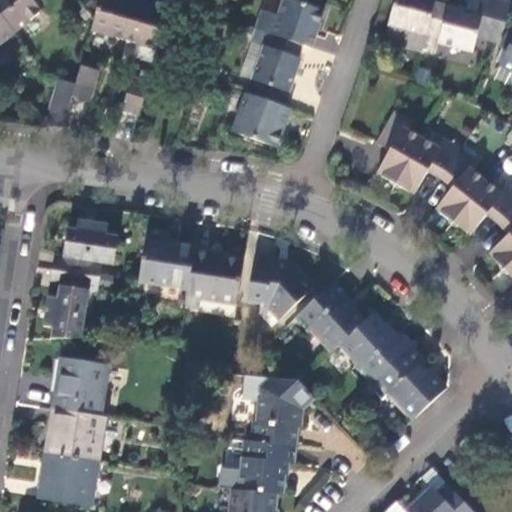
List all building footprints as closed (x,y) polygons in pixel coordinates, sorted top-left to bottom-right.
[(0,0),(0,10),(16,32),(43,11),(39,5),(44,0),(0,0)] [(126,39),(137,0),(101,0),(96,17),(93,29),(126,39)] [(158,49),(171,5),(156,1),(155,0),(137,0),(126,39),(158,49)] [(257,29),(274,35),(303,45),(312,48),(325,12),(291,0),(285,0),(280,16),(263,11),(257,29)] [(436,1),(436,0),(395,0),(385,40),(423,51),(427,33),(436,1)] [(482,15),(436,1),(427,33),(440,35),(439,42),(473,52),(482,15)] [(0,44),(16,32),(0,10),(0,44)] [(511,68),(511,29),(509,28),(500,47),(506,51),(500,63),(511,68)] [(303,45),(274,35),(269,47),(266,46),(248,93),(285,106),(302,59),(298,57),(303,45)] [(77,84),(74,95),(91,101),(99,70),(82,65),(77,84)] [(123,108),(140,113),(149,82),(133,77),(123,108)] [(51,109),(68,114),(74,95),(77,84),(60,79),(51,109)] [(248,93),(247,93),(234,130),(278,146),(292,108),(285,106),(248,93)] [(396,111),(381,136),(394,144),(390,150),(378,173),(397,184),(424,139),(409,131),(414,122),(396,111)] [(394,144),(381,136),(378,142),(390,150),(394,144)] [(436,146),(424,139),(397,184),(415,194),(428,171),(432,166),(446,174),(462,149),(441,137),(436,146)] [(480,163),(462,149),(446,174),(457,183),(453,189),(437,209),(454,222),(487,182),(474,172),(480,163)] [(432,166),(428,171),(442,180),(446,174),(432,166)] [(457,183),(446,174),(442,180),(453,189),(457,183)] [(498,191),(487,182),(454,222),(471,236),(487,215),(491,210),(503,219),(511,209),(511,188),(505,183),(498,191)] [(511,209),(503,219),(511,227),(511,230),(509,234),(490,252),(505,269),(511,262),(511,209)] [(491,210),(487,215),(499,225),(503,219),(491,210)] [(54,254),(51,268),(99,276),(102,262),(115,263),(119,234),(107,232),(108,223),(79,219),(78,227),(69,226),(64,256),(54,254)] [(511,230),(511,227),(503,219),(499,225),(509,234),(511,230)] [(166,232),(148,229),(140,281),(189,289),(195,248),(195,245),(165,240),(166,232)] [(195,248),(189,289),(186,305),(199,306),(200,299),(237,305),(244,262),(208,256),(209,251),(195,248)] [(268,307),(279,319),(312,288),(287,261),(253,256),(247,298),(266,302),(264,306),(268,307)] [(99,276),(51,268),(49,285),(60,287),(58,297),(50,296),(45,324),(54,326),(52,337),(82,337),(89,292),(98,294),(98,291),(99,276)] [(346,297),(333,283),(297,317),(310,331),(312,329),(333,351),(340,345),(364,323),(344,300),(346,297)] [(373,314),(364,323),(340,345),(357,363),(355,364),(372,383),(409,348),(412,346),(399,333),(396,337),(373,314)] [(409,348),(372,383),(384,395),(389,391),(415,419),(448,388),(409,348)] [(61,359),(54,408),(100,415),(107,366),(61,359)] [(300,382),(274,379),(265,387),(261,420),(256,419),(254,441),(295,445),(300,407),(313,396),(300,382)] [(100,415),(54,408),(47,453),(98,460),(105,416),(100,415)] [(295,445),(254,441),(248,440),(241,490),(276,494),(283,494),(287,464),(293,464),(295,445)] [(98,460),(47,453),(40,498),(91,505),(98,460)] [(432,468),(421,478),(432,489),(439,496),(449,487),(432,468)] [(472,511),(449,487),(439,496),(432,489),(406,511),(472,511)] [(273,511),(276,494),(241,490),(236,489),(233,511),(273,511)]
